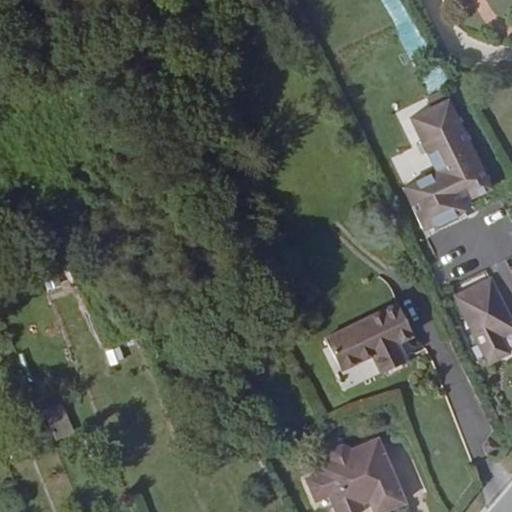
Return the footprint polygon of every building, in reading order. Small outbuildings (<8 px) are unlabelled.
[(394,171),(428,242),(470,222),(463,208),(484,198),(445,117),(416,131),(427,155),(394,171)] [(261,169),(250,174),(271,222),(282,218),(261,169)] [(456,299),(487,363),(508,353),(499,334),(511,327),(511,323),(492,281),(456,299)] [(396,303),(323,338),(339,371),(370,355),(379,373),(405,360),(396,343),(412,335),(396,303)] [(319,474),(306,479),(314,500),(328,495),(334,511),(358,511),(358,510),(362,509),(359,504),(368,500),(372,511),(380,511),(404,502),(378,440),(349,451),(349,449),(342,446),(331,451),(328,457),(329,460),(316,465),(319,474)]
